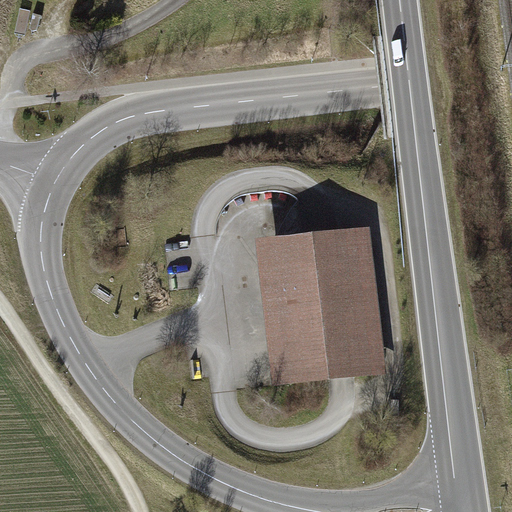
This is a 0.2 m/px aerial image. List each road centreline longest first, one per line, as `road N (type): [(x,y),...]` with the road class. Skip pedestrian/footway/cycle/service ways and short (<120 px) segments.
road 1 (secondary): [(400,0),(466,508)]
road 2 (tertiary): [(511,69),(135,115),(88,140),(55,182)]
road 3 (tertiary): [(55,182),(43,224),(46,273),(71,337),(116,402),(162,445),(222,481),(321,511)]
road 4 (track): [(144,511),(0,298)]
